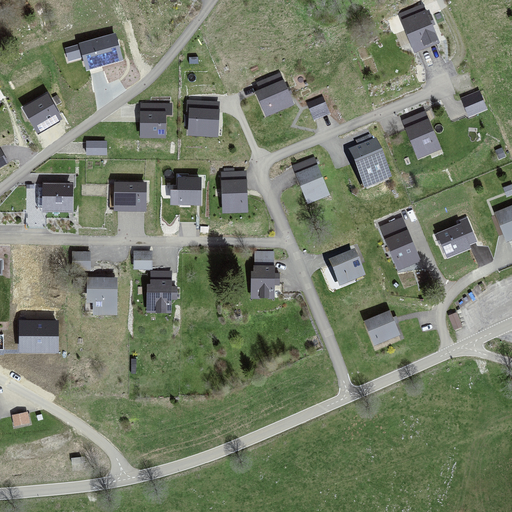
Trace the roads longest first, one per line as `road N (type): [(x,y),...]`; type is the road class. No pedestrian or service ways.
road 1 (residential): [(0,192),(147,83),(217,0)]
road 2 (residential): [(0,237),(291,245)]
road 3 (tertiary): [(349,396),(200,458),(124,479)]
road 4 (residential): [(263,164),(445,85)]
road 5 (residential): [(124,479),(104,444),(0,381)]
road 6 (residential): [(349,396),(291,245)]
road 7 (tertiary): [(466,344),(349,396)]
road 8 (tertiary): [(124,479),(0,495)]
